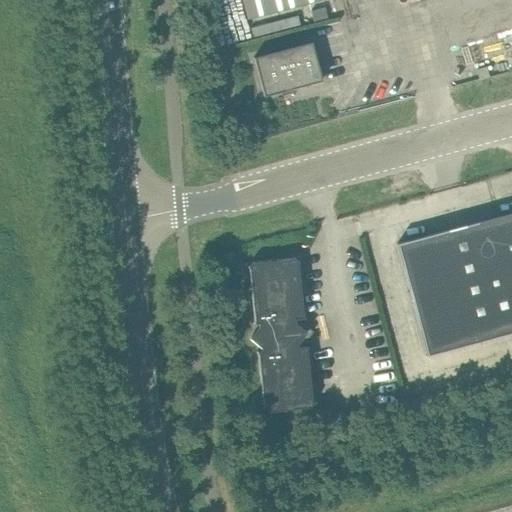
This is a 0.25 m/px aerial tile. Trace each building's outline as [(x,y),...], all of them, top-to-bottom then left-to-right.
[(242,0),(247,19),(319,0),(242,0)] [(263,96),(321,81),(311,42),(253,58),(263,96)] [(478,80),(488,77),(485,67),(475,69),(478,80)] [(427,356),(511,332),(511,212),(396,244),(427,356)] [(225,264),(235,261),(232,251),(222,254),(225,264)] [(297,261),(293,258),(293,257),(251,262),(251,263),(248,266),(247,266),(247,268),(248,268),(254,322),(253,322),(253,324),(258,323),(258,327),(249,338),(260,347),(261,351),(256,352),(256,354),(257,354),(263,407),(262,407),(262,409),(263,409),(266,412),(267,413),(309,409),(309,408),(312,404),(313,404),(312,402),(306,348),(307,348),(307,346),(297,347),(297,343),(305,332),(294,324),(294,320),(304,319),(304,316),(303,316),(297,263),(298,263),(298,261),(297,261)]
